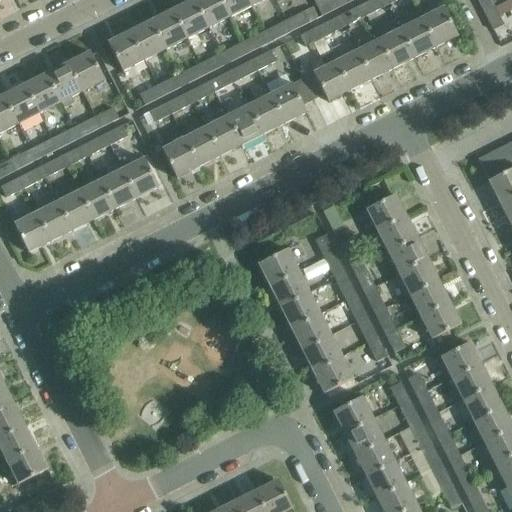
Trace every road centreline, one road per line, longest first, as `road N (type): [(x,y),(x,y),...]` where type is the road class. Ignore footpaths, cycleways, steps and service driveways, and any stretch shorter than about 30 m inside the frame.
road 1 (residential): [(23,314),(404,121)]
road 2 (residential): [(117,507),(274,434),(295,445),(328,511)]
road 3 (residential): [(511,337),(404,121)]
road 4 (residential): [(117,507),(23,314)]
road 5 (residential): [(404,121),(511,64)]
